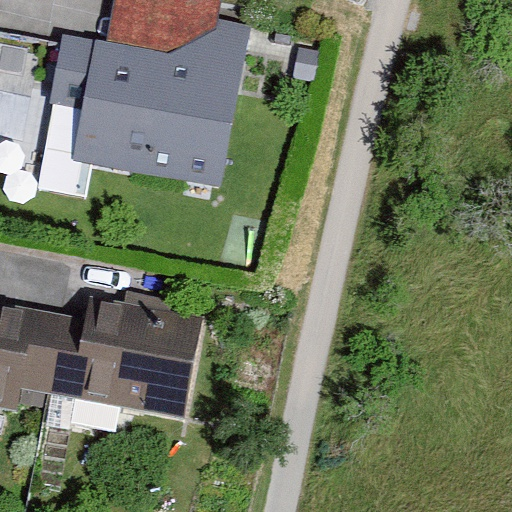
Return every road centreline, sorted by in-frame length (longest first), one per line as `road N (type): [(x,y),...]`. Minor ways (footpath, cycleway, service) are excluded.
road 1 (residential): [(393,0),(287,511)]
road 2 (unknown): [(0,0),(150,33)]
